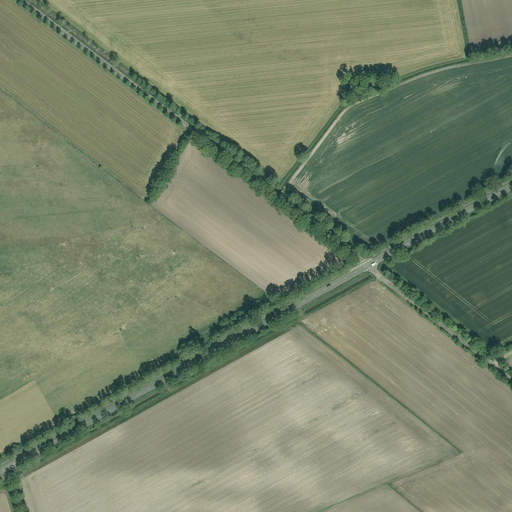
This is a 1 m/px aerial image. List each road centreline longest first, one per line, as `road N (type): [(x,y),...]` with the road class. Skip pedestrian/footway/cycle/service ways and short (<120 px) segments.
road 1 (residential): [(21,0),(366,266)]
road 2 (secondary): [(0,472),(366,266)]
road 3 (residential): [(366,266),(511,379)]
road 4 (secondary): [(366,266),(511,186)]
